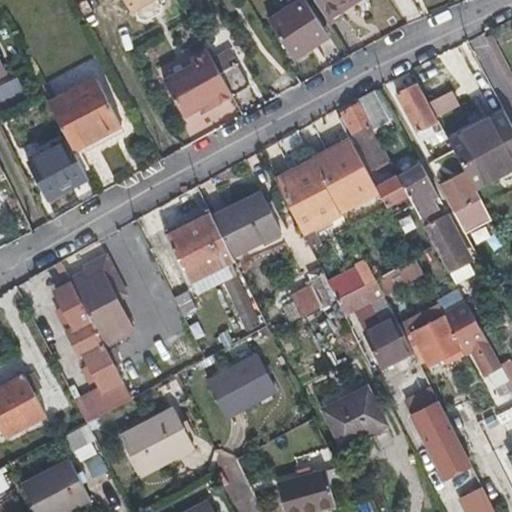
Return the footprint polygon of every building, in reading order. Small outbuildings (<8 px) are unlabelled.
[(154,0),(125,0),(133,12),(154,0)] [(291,54),(301,49),(311,43),(307,36),(323,26),(306,0),(300,0),(269,19),(291,54)] [(314,0),(325,17),(344,5),(353,0),(314,0)] [(331,40),(323,26),(307,36),(311,43),(301,49),(291,54),(296,62),(331,40)] [(235,95),(243,90),(250,86),(236,61),(220,70),(235,95)] [(235,95),(220,70),(205,78),(208,83),(177,100),(197,136),(228,119),(231,123),(247,115),(235,95)] [(0,99),(16,92),(10,79),(0,83),(0,99)] [(70,140),(75,150),(122,125),(99,79),(51,104),(70,140)] [(422,138),(428,136),(434,133),(429,123),(435,120),(414,83),(396,93),(422,138)] [(451,88),(428,101),(438,118),(460,106),(451,88)] [(343,115),(358,141),(373,168),(387,160),(369,126),(371,124),(360,105),(343,115)] [(466,168),(477,187),(511,168),(511,121),(504,108),(449,137),(466,168)] [(343,125),(321,137),(324,142),(346,130),(343,125)] [(332,198),(372,177),(346,130),(324,142),(321,137),(305,146),(309,153),(315,166),(332,198)] [(88,176),(75,150),(70,140),(28,161),(48,198),(88,176)] [(315,166),(309,153),(288,164),(285,157),(269,165),(296,219),(333,199),(332,198),(315,166)] [(421,165),(400,177),(409,193),(454,272),(471,262),(447,215),(444,217),(433,198),(437,195),(421,165)] [(487,206),(477,187),(466,168),(437,184),(454,214),(474,203),(479,210),(487,206)] [(409,193),(400,177),(399,175),(377,187),(387,205),(409,193)] [(264,192),(213,218),(232,256),(283,230),(264,192)] [(232,256),(213,218),(210,212),(167,233),(188,280),(233,259),(232,256)] [(304,235),(338,300),(375,280),(366,262),(358,266),(363,275),(351,282),(322,226),(304,235)] [(82,262),(84,268),(98,260),(116,295),(126,290),(105,251),(82,262)] [(94,324),(104,342),(133,326),(116,295),(98,260),(84,268),(68,276),(72,283),(91,318),(94,324)] [(413,278),(405,263),(375,280),(383,295),(413,278)] [(375,280),(338,300),(347,317),(372,303),(384,325),(366,334),(382,365),(404,354),(408,363),(416,359),(383,295),(375,280)] [(76,326),(91,318),(72,283),(56,291),(76,326)] [(289,292),(296,315),(319,308),(311,285),(289,292)] [(175,292),(176,355),(190,355),(189,313),(191,313),(191,291),(175,292)] [(460,348),(452,332),(444,316),(413,333),(430,364),(460,348)] [(470,323),(475,331),(480,339),(496,369),(504,364),(479,318),(470,323)] [(107,347),(104,342),(94,324),(77,333),(84,346),(86,350),(84,351),(106,387),(124,379),(114,360),(107,347)] [(64,357),(84,346),(77,333),(56,344),(64,357)] [(114,344),(107,347),(114,360),(121,357),(114,344)] [(228,417),(252,403),(276,390),(254,353),(207,381),(228,417)] [(44,413),(21,372),(0,384),(0,427),(4,434),(44,413)] [(345,446),(367,434),(390,422),(370,383),(325,407),(345,446)] [(136,472),(187,446),(146,418),(117,433),(136,472)] [(86,425),(65,432),(75,460),(96,453),(86,425)] [(460,442),(454,446),(447,450),(462,476),(475,469),(460,442)] [(26,477),(44,511),(52,511),(85,494),(65,456),(26,477)] [(290,511),(313,505),(336,497),(324,461),(279,477),(290,511)] [(0,491),(9,486),(0,471),(0,491)] [(33,511),(44,511),(26,477),(17,482),(33,511)] [(460,511),(492,511),(480,485),(454,497),(460,511)] [(213,511),(205,497),(177,511),(213,511)]
